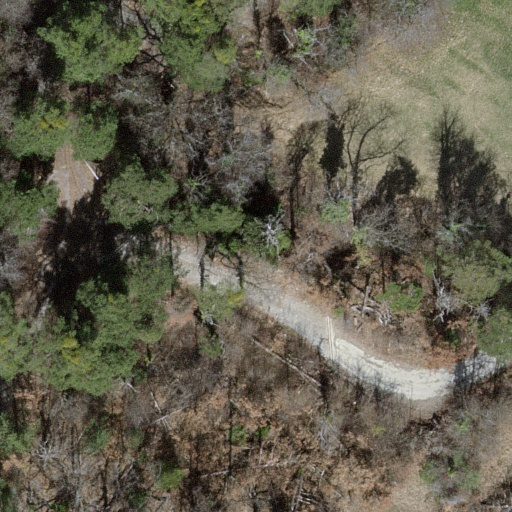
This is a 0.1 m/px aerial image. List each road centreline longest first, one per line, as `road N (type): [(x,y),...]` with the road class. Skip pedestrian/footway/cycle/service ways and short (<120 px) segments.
road 1 (track): [(105,166),(395,352),(456,367),(511,336)]
road 2 (track): [(103,109),(105,166),(13,411),(0,425)]
road 3 (track): [(240,0),(103,109)]
road 4 (track): [(44,0),(103,109)]
